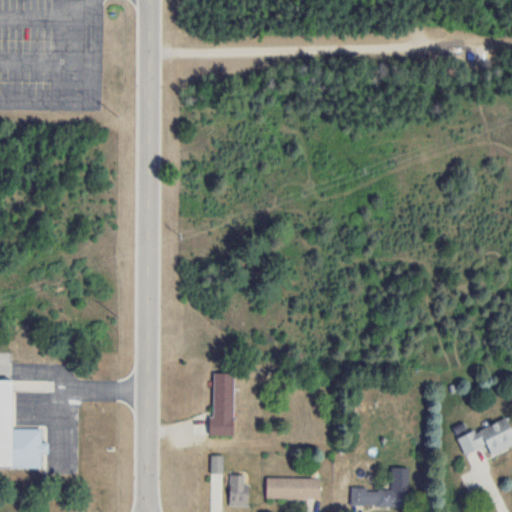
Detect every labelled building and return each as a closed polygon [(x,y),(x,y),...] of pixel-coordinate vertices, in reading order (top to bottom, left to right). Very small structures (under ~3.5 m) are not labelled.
[(232,435),(232,373),(210,373),(210,435),(232,435)] [(0,465),(41,467),(41,453),(46,453),(47,443),(40,443),(40,428),(11,427),(12,379),(0,378),(0,465)] [(489,454),(511,445),(511,434),(506,417),(456,435),(463,454),(486,446),(489,454)] [(224,456),(210,456),(210,472),(224,472),(224,456)] [(409,468),(391,467),(390,489),(350,488),(350,505),(408,506),(409,468)] [(248,506),(248,472),(229,472),(229,506),(248,506)] [(319,477),(265,477),(265,498),(319,498),(319,477)]
